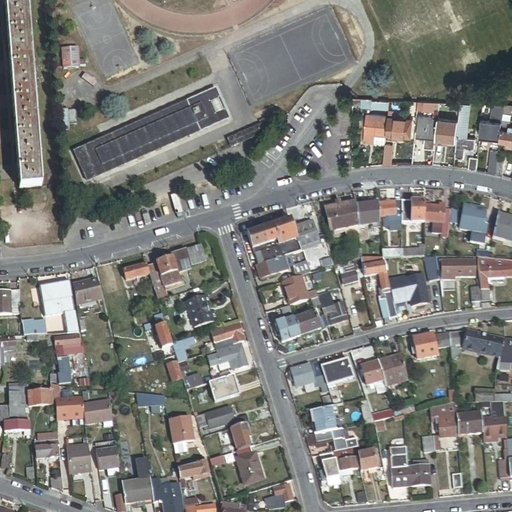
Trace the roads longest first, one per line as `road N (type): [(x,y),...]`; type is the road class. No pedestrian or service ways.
road 1 (residential): [(511,189),(418,176),(353,181),(223,215)]
road 2 (residential): [(511,313),(420,325),(270,368)]
road 3 (residential): [(223,215),(94,255),(0,267)]
road 4 (residential): [(270,368),(223,215)]
road 5 (residential): [(314,511),(270,368)]
